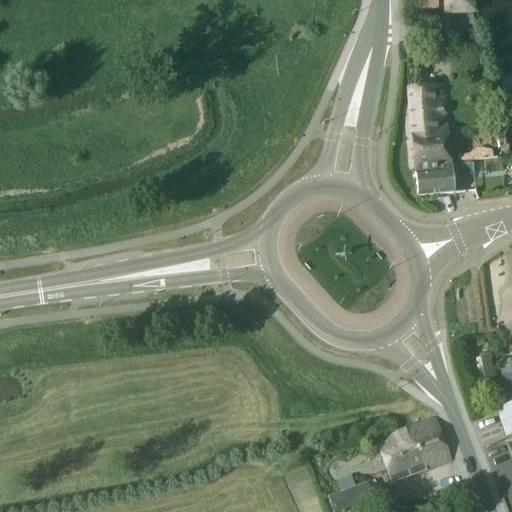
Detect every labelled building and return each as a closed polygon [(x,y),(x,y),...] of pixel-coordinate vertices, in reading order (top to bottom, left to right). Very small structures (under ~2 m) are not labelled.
[(408,90),(415,175),(441,172),(441,168),(450,167),(443,87),(408,90)] [(415,175),(415,178),(417,199),(452,196),(451,177),(473,176),(472,166),(450,167),(441,168),(441,172),(415,175)] [(477,201),(477,197),(475,198),(475,192),(469,193),(469,201),(477,201)] [(511,359),(501,360),(502,393),(511,392),(511,359)] [(511,405),(497,411),(501,425),(505,438),(511,435),(511,405)] [(411,429),(425,471),(450,462),(434,420),(411,429)] [(425,472),(425,471),(411,429),(375,443),(391,485),(425,472)] [(367,485),(328,498),(332,511),(355,511),(374,506),(367,485)]
